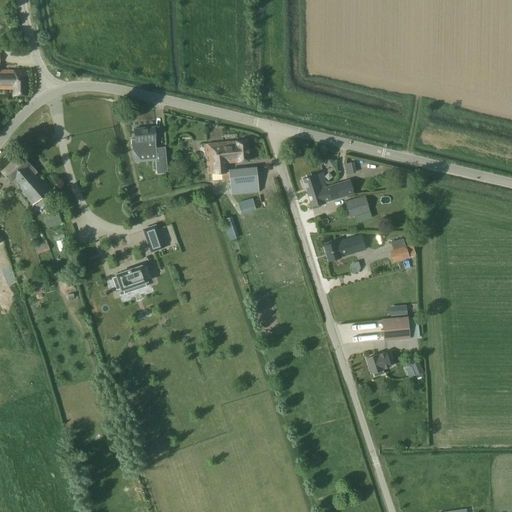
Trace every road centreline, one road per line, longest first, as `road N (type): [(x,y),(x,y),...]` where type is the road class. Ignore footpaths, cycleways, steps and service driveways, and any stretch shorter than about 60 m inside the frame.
road 1 (unclassified): [(390,511),(274,127)]
road 2 (tertiary): [(511,184),(274,127)]
road 3 (tertiary): [(274,127),(95,86),(49,92)]
